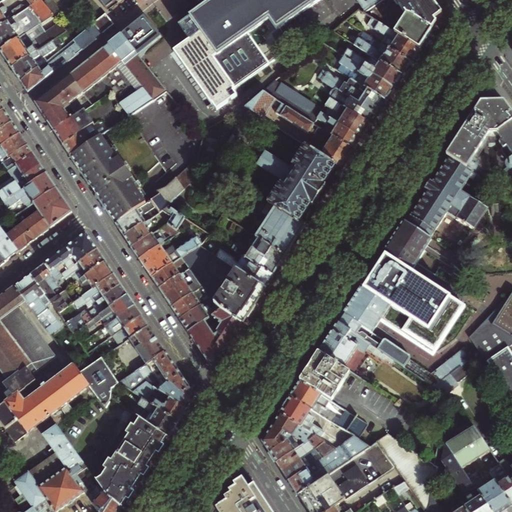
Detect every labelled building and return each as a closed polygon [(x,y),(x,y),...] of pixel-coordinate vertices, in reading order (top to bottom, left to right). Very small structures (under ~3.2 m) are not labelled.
[(2,0),(0,1),(0,27),(39,0),(26,0),(28,3),(24,6),(20,5),(11,11),(10,16),(6,19),(4,16),(6,14),(6,12),(6,11),(5,10),(3,9),(2,10),(1,11),(5,6),(3,0),(2,0)] [(41,0),(39,0),(0,27),(0,51),(0,52),(39,25),(53,15),(41,0)] [(216,0),(189,19),(178,27),(189,43),(176,52),(212,104),(213,103),(218,110),(237,97),(232,90),(235,88),(236,89),(269,65),(284,55),(271,36),(320,0),(216,0)] [(393,32),(419,50),(429,35),(436,24),(435,21),(442,15),(431,0),(394,0),(404,14),(393,32)] [(106,15),(94,25),(102,35),(113,25),(108,19),(106,15)] [(147,15),(121,35),(138,56),(164,35),(147,15)] [(388,36),(382,45),(411,64),(415,57),(419,50),(393,32),(372,19),(367,26),(384,37),(386,35),(388,36)] [(39,25),(0,52),(8,64),(12,69),(57,38),(66,32),(59,24),(45,34),(39,25)] [(93,24),(38,68),(20,82),(25,89),(28,94),(102,35),(94,25),(93,24)] [(373,58),(402,76),(406,70),(411,64),(382,45),(364,33),(355,46),(373,58)] [(142,89),(153,101),(167,92),(138,56),(121,35),(108,46),(122,64),(142,89)] [(57,38),(12,69),(18,78),(20,82),(38,68),(34,61),(37,59),(41,57),(42,59),(57,49),(56,48),(62,44),(57,38)] [(117,67),(122,64),(108,46),(69,77),(83,94),(117,67)] [(345,58),(394,90),(399,82),(402,76),(373,58),(368,64),(349,52),(345,58)] [(339,72),(386,102),(390,96),(394,90),(345,58),(340,64),(343,66),(339,72)] [(137,93),(142,89),(122,64),(117,67),(137,93)] [(329,99),(330,100),(370,126),(378,114),(386,102),(339,72),(337,71),(334,77),(329,74),(327,74),(324,71),(320,78),(323,80),(323,82),(335,90),(329,99)] [(69,77),(35,104),(39,111),(51,128),(54,132),(77,116),(69,105),(83,94),(69,77)] [(263,92),(314,125),(321,114),(273,84),(263,92)] [(137,93),(120,104),(129,117),(153,101),(142,89),(137,93)] [(260,118),(306,147),(342,170),(344,167),(350,158),(354,151),(314,125),(263,92),(245,108),(249,110),(260,118)] [(330,100),(321,114),(361,140),(365,133),(370,126),(330,100)] [(511,166),(511,113),(504,102),(493,103),(481,103),(474,114),(455,142),(447,155),(450,157),(470,170),(487,144),(498,143),(502,148),(500,150),(511,166)] [(260,118),(249,110),(244,118),(256,125),(260,118)] [(0,131),(12,123),(8,117),(4,111),(0,113),(0,131)] [(85,111),(77,116),(54,132),(58,139),(63,146),(92,126),(94,125),(85,111)] [(321,114),(314,125),(354,151),(358,145),(361,140),(321,114)] [(0,148),(20,135),(17,130),(12,123),(0,131),(0,148)] [(92,126),(63,146),(66,151),(70,156),(101,136),(106,132),(103,128),(96,133),(92,126)] [(233,127),(229,139),(241,143),(245,132),(233,127)] [(0,165),(3,163),(28,147),(25,142),(20,135),(0,148),(0,165)] [(109,148),(101,136),(70,156),(76,166),(86,180),(95,193),(104,208),(111,217),(113,220),(116,224),(147,204),(138,192),(141,190),(112,147),(109,148)] [(9,172),(34,155),(31,151),(28,147),(3,163),(9,172)] [(275,208),(304,228),(323,199),(342,170),(306,147),(291,169),(265,152),(257,165),(282,182),(268,204),(275,208)] [(16,183),(41,166),(38,161),(34,155),(9,172),(14,180),(0,189),(0,196),(0,197),(4,203),(22,191),(16,183)] [(475,173),(470,170),(450,157),(434,182),(431,180),(427,185),(425,188),(429,190),(407,224),(433,240),(450,214),(477,232),(491,211),(463,193),(475,173)] [(16,183),(22,191),(47,175),(45,172),(41,166),(16,183)] [(29,208),(35,204),(57,190),(49,178),(47,175),(22,191),(4,203),(8,209),(23,199),(23,202),(25,205),(27,206),(29,208)] [(35,204),(40,212),(52,229),(72,213),(66,204),(60,194),(57,190),(35,204)] [(159,214),(161,212),(167,208),(159,196),(151,201),(156,208),(159,214)] [(151,201),(147,204),(116,224),(120,231),(124,237),(145,223),(142,217),(156,208),(151,201)] [(166,226),(176,232),(184,219),(167,208),(161,212),(167,219),(171,218),(166,226)] [(255,238),(257,239),(285,257),(296,240),(304,228),(275,208),(255,238)] [(7,237),(19,253),(28,246),(44,234),(52,229),(40,212),(7,237)] [(150,230),(145,223),(124,237),(128,243),(132,249),(166,226),(163,222),(150,230)] [(433,240),(407,224),(404,222),(383,254),(435,288),(452,263),(428,247),(433,240)] [(176,232),(166,226),(132,249),(136,255),(139,260),(159,247),(179,234),(176,232)] [(0,227),(0,255),(6,263),(13,258),(19,253),(7,237),(0,227)] [(68,272),(97,251),(94,245),(86,234),(59,254),(57,256),(64,265),(65,265),(66,266),(67,266),(68,267),(69,269),(69,270),(69,271),(68,272)] [(163,253),(159,247),(139,260),(146,269),(152,278),(182,258),(199,247),(201,245),(195,237),(174,251),(172,247),(163,253)] [(234,251),(242,257),(273,276),(278,268),(285,257),(257,239),(249,252),(238,244),(234,251)] [(211,254),(236,271),(264,289),(268,283),(273,276),(242,257),(237,265),(235,263),(236,262),(212,246),(208,252),(211,254)] [(199,247),(182,258),(190,269),(202,288),(204,291),(210,300),(215,305),(219,309),(221,311),(242,324),(254,305),(264,289),(236,271),(221,293),(210,277),(204,265),(211,254),(208,252),(199,247)] [(87,276),(105,263),(101,257),(97,251),(68,272),(59,278),(63,283),(59,286),(64,293),(65,292),(69,289),(65,282),(83,270),(87,276)] [(64,265),(57,256),(55,257),(44,266),(55,281),(59,278),(68,272),(69,271),(69,270),(69,269),(68,267),(67,266),(66,266),(65,265),(64,265)] [(182,258),(152,278),(155,284),(159,290),(190,269),(182,258)] [(92,291),(114,275),(110,270),(105,263),(87,276),(79,282),(82,287),(86,288),(87,290),(89,288),(92,291)] [(55,281),(44,266),(39,270),(37,271),(50,289),(57,284),(55,281)] [(190,269),(159,290),(166,300),(171,308),(192,294),(202,288),(190,269)] [(50,289),(37,271),(31,276),(50,303),(56,298),(51,291),(50,289)] [(92,306),(121,286),(117,280),(114,275),(92,291),(74,304),(78,310),(86,305),(88,309),(92,306)] [(50,303),(31,276),(17,286),(14,288),(26,302),(50,335),(61,327),(49,310),(47,310),(46,311),(45,309),(51,304),(50,303)] [(388,304),(397,290),(377,277),(368,290),(388,304)] [(64,293),(59,286),(51,291),(56,298),(64,293)] [(73,335),(86,326),(128,296),(124,291),(121,286),(92,306),(95,309),(85,316),(83,313),(66,325),(73,335)] [(26,302),(14,288),(12,290),(0,298),(0,371),(9,383),(5,386),(14,398),(0,408),(0,422),(16,444),(90,388),(80,374),(74,366),(30,399),(24,391),(36,382),(32,376),(55,359),(17,309),(26,302)] [(397,323),(403,315),(396,310),(361,288),(353,300),(344,315),(373,334),(378,326),(383,329),(385,327),(389,330),(395,322),(397,323)] [(192,294),(171,308),(176,315),(180,320),(210,300),(204,291),(202,293),(204,295),(197,300),(192,294)] [(56,298),(50,303),(51,304),(58,315),(73,304),(65,292),(64,293),(56,298)] [(102,321),(106,327),(135,307),(131,301),(128,296),(86,326),(89,330),(102,321)] [(210,300),(180,320),(185,328),(188,333),(204,323),(212,317),(209,313),(212,311),(210,309),(215,305),(210,300)] [(511,300),(495,327),(511,337),(511,300)] [(104,343),(113,337),(142,318),(138,312),(135,307),(106,327),(97,333),(104,343)] [(242,324),(221,311),(216,315),(212,317),(219,322),(217,325),(208,329),(204,323),(188,333),(191,337),(209,363),(216,363),(229,344),(242,324)] [(373,334),(344,315),(341,319),(338,324),(367,343),(373,334)] [(124,344),(149,328),(146,323),(142,318),(113,337),(114,339),(119,336),(124,344)] [(367,343),(338,324),(328,339),(319,353),(350,373),(356,377),(369,357),(365,354),(367,350),(383,361),(386,360),(392,364),(394,361),(378,351),(367,343)] [(511,356),(508,350),(511,347),(511,337),(495,327),(493,331),(484,325),(469,341),(511,402),(511,356)] [(105,408),(111,398),(111,389),(120,383),(166,353),(159,343),(157,340),(149,328),(124,344),(80,374),(90,388),(105,408)] [(378,351),(394,361),(409,371),(415,363),(410,360),(410,357),(402,352),(399,352),(394,349),(394,347),(386,341),(384,342),(381,346),(378,351)] [(158,390),(164,394),(187,409),(192,401),(195,397),(171,360),(166,353),(120,383),(133,392),(147,383),(149,385),(152,380),(156,378),(151,371),(157,367),(168,383),(158,390)] [(350,373),(319,353),(314,361),(304,375),(302,379),(300,382),(326,399),(331,402),(333,399),(350,373)] [(442,382),(434,388),(445,395),(458,386),(451,376),(442,382)] [(326,399),(300,382),(295,390),(290,397),(318,415),(346,433),(351,426),(322,407),(326,399)] [(144,399),(178,423),(183,415),(187,409),(164,394),(159,401),(155,398),(149,399),(156,389),(149,385),(147,383),(133,392),(144,399)] [(280,414),(304,430),(316,437),(326,444),(336,450),(344,445),(312,425),(318,415),(290,397),(286,404),(280,414)] [(141,418),(166,435),(169,438),(174,429),(178,423),(144,399),(140,405),(146,410),(141,418)] [(92,476),(98,484),(104,492),(122,509),(149,468),(164,445),(160,443),(166,435),(141,418),(133,413),(127,422),(125,420),(118,430),(121,432),(104,458),(101,457),(94,466),(97,468),(92,476)] [(304,430),(280,414),(273,424),(261,442),(265,447),(269,453),(304,430)] [(356,418),(351,426),(346,433),(354,438),(358,441),(368,426),(356,418)] [(77,475),(87,468),(57,427),(43,437),(56,454),(15,483),(17,487),(15,489),(21,497),(17,499),(26,511),(58,511),(86,494),(89,498),(89,497),(90,496),(90,493),(88,490),(80,479),(77,475)] [(475,429),(448,447),(463,470),(482,457),(487,466),(486,467),(486,468),(490,474),(500,467),(499,465),(475,429)] [(307,443),(316,437),(304,430),(269,453),(274,460),(276,463),(304,445),(307,443)] [(426,511),(431,494),(437,469),(434,466),(388,436),(386,437),(378,443),(395,469),(401,478),(390,485),(394,491),(395,490),(405,483),(408,488),(424,511),(426,511)] [(316,437),(307,443),(313,452),(316,450),(326,444),(316,437)] [(500,467),(511,483),(511,437),(511,438),(511,439),(511,445),(508,448),(511,454),(511,467),(511,468),(507,460),(499,465),(500,467)] [(313,466),(288,482),(294,491),(298,496),(329,475),(366,451),(370,448),(358,441),(354,438),(344,445),(336,450),(323,459),(313,466)] [(395,469),(378,443),(370,448),(366,451),(383,477),(395,469)] [(326,444),(316,450),(323,459),(336,450),(326,444)] [(310,454),(304,445),(276,463),(279,469),(282,473),(307,456),(310,454)] [(462,505),(467,511),(491,511),(469,479),(463,470),(448,447),(440,446),(434,466),(437,469),(462,505)] [(313,466),(307,456),(282,473),(285,477),(288,482),(313,466)] [(329,475),(298,496),(308,511),(329,511),(336,508),(370,485),(357,467),(345,475),(349,481),(338,488),(329,475)] [(511,483),(500,467),(490,474),(495,481),(511,507),(511,506),(511,483)] [(80,479),(89,472),(87,468),(77,475),(80,479)] [(511,507),(495,481),(485,488),(476,474),(469,479),(491,511),(504,511),(505,511),(511,507)] [(272,511),(265,501),(254,484),(248,488),(242,479),(233,485),(235,487),(229,492),(233,498),(219,507),(221,511),(272,511)] [(405,483),(395,490),(398,495),(408,488),(405,483)] [(89,498),(98,511),(120,511),(122,509),(104,492),(98,484),(96,485),(93,484),(89,487),(89,489),(88,490),(90,493),(90,496),(89,497),(89,498)] [(338,511),(336,508),(329,511),(362,511),(364,511),(374,504),(378,502),(373,494),(345,511),(338,511)] [(443,511),(431,494),(426,511),(443,511)] [(378,502),(374,504),(378,510),(388,504),(384,497),(378,502)]
